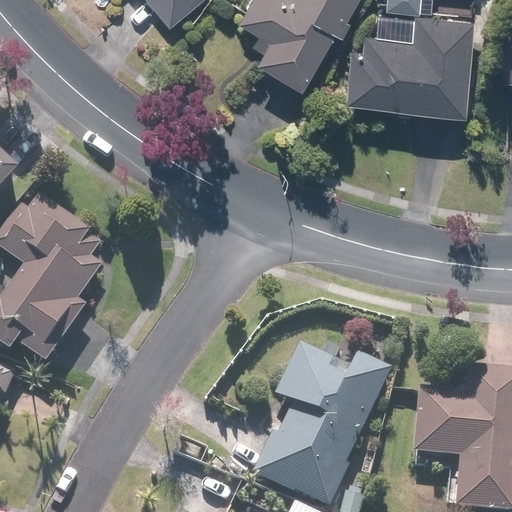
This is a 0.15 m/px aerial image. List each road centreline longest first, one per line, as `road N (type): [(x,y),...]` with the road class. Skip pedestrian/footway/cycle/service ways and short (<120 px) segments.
road 1 (residential): [(250,210),(64,511)]
road 2 (residential): [(0,13),(74,91),(250,210)]
road 3 (residential): [(250,210),(359,248),(511,270)]
